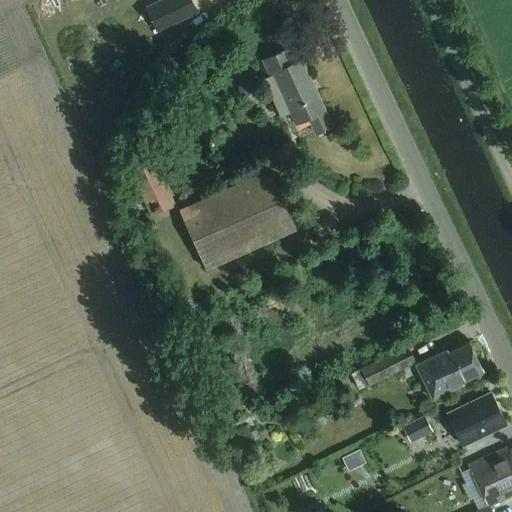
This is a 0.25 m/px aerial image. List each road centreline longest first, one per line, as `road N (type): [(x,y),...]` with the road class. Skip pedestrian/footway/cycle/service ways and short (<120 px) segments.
road 1 (tertiary): [(511,364),(339,0)]
road 2 (residential): [(511,183),(429,0)]
